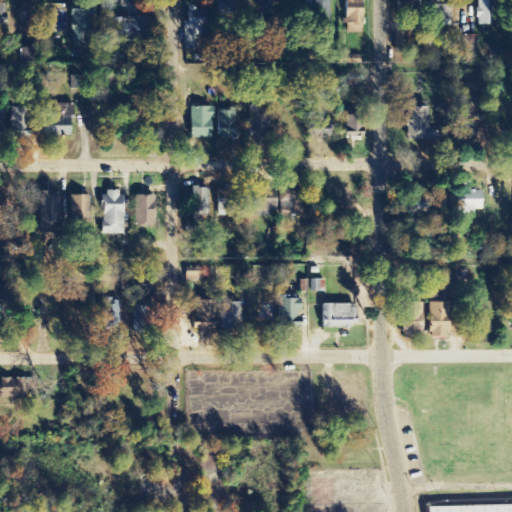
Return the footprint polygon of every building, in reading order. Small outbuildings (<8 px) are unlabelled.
[(225,0),(214,0),(213,18),(240,20),(241,1),(225,0)] [(252,0),(251,0),(251,21),(270,20),(268,0),(252,0)] [(310,0),(316,29),(331,27),(325,0),(310,0)] [(361,34),(361,0),(342,0),(342,34),(361,34)] [(427,4),(427,21),(451,20),(450,3),(427,4)] [(183,51),(202,50),(201,9),(182,9),(183,51)] [(68,47),(89,46),(88,11),(67,11),(68,47)] [(111,42),(147,43),(148,20),(111,18),(111,42)] [(464,49),(476,49),(476,37),(463,37),(464,49)] [(358,65),(358,57),(339,56),(339,64),(358,65)] [(435,141),(434,129),(427,129),(425,104),(404,105),(405,142),(435,141)] [(39,118),(38,137),(69,138),(70,106),(62,106),(61,119),(39,118)] [(187,138),(210,139),(211,108),(188,107),(187,138)] [(247,136),(269,137),(270,108),(247,107),(247,136)] [(236,140),(236,113),(215,112),(215,139),(236,140)] [(361,141),(362,117),(343,116),(342,140),(361,141)] [(473,116),(456,117),(457,141),(474,140),(473,116)] [(332,139),(333,123),(307,122),(307,138),(332,139)] [(191,230),(199,230),(200,217),(208,217),(209,190),(192,189),(191,230)] [(285,190),(277,190),(278,202),(286,202),(285,190)] [(121,235),(120,192),(103,192),(103,199),(98,199),(99,236),(121,235)] [(274,210),(275,193),(254,192),(253,218),(268,218),(268,210),(274,210)] [(456,224),(471,224),(471,211),(480,211),(480,192),(455,193),(456,224)] [(403,193),(402,215),(423,216),(424,205),(419,205),(420,193),(403,193)] [(58,194),(38,194),(38,224),(58,224),(58,194)] [(89,224),(88,197),(71,197),(72,224),(89,224)] [(152,227),(153,197),(133,197),(133,227),(152,227)] [(203,274),(184,274),(184,284),(204,283),(203,274)] [(323,281),(309,281),(309,293),(323,293),(323,281)] [(136,299),(152,299),(152,287),(137,286),(136,299)] [(445,293),(426,293),(427,340),(446,340),(445,293)] [(278,297),(274,326),(297,329),(300,300),(278,297)] [(101,326),(120,326),(121,302),(102,301),(101,326)] [(213,332),(213,302),(192,302),(192,332),(213,332)] [(240,304),(221,305),(222,329),(241,328),(240,304)] [(420,305),(400,304),(399,337),(419,338),(420,305)] [(349,330),(349,306),(320,306),(319,329),(349,330)] [(0,391),(0,398),(8,399),(8,380),(0,379),(0,391)] [(511,511),(511,502),(426,505),(426,511),(511,511)]
